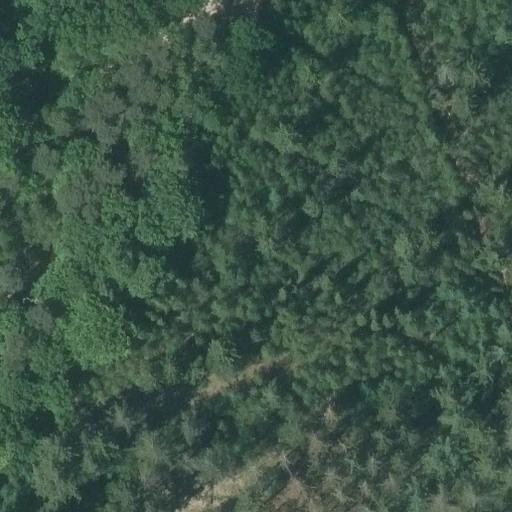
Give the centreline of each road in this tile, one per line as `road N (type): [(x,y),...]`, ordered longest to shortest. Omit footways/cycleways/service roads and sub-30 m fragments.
road 1 (track): [(131,218),(0,466)]
road 2 (track): [(0,153),(211,0)]
road 3 (track): [(251,0),(131,218)]
